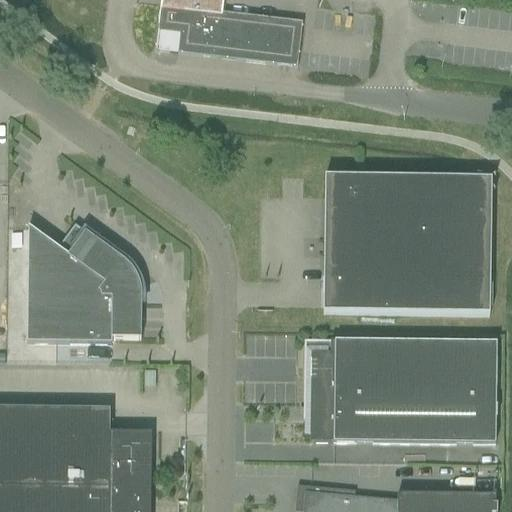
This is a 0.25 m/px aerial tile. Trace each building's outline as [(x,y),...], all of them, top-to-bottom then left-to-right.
[(162,0),(161,8),(221,16),(223,0),(162,0)] [(160,13),(157,34),(179,37),(177,56),(178,56),(295,70),(296,70),(302,28),(302,27),(302,26),(301,26),(244,18),(222,15),(208,14),(195,12),(161,8),(160,13)] [(156,43),(155,54),(168,55),(169,45),(156,43)] [(322,317),(489,320),(489,285),(481,285),(482,191),(361,189),(361,181),(324,181),(322,317)] [(26,347),(111,349),(111,343),(140,343),(141,301),(140,292),(139,288),(136,280),(134,277),(128,270),(122,264),(74,229),(57,252),(27,231),(26,347)] [(309,447),(495,449),(496,347),(304,345),(303,424),(309,424),(309,447)] [(0,491),(146,493),(147,441),(109,441),(109,414),(0,412),(0,491)] [(494,511),(495,497),(493,497),(493,499),(396,498),(396,507),(354,503),(354,495),(297,489),(294,511),(494,511)] [(0,511),(145,511),(146,493),(0,491),(0,511)]
